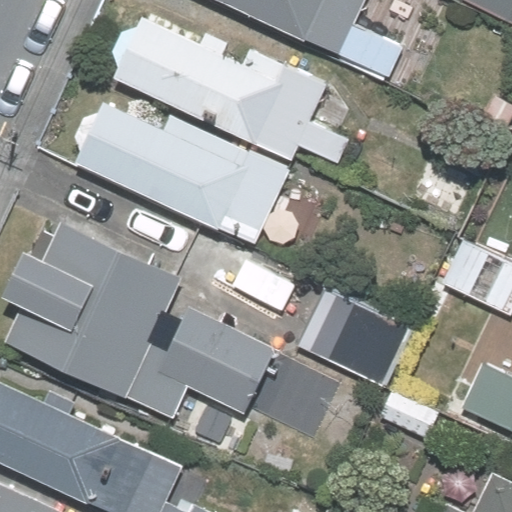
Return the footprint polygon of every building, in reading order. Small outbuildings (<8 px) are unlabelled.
[(367,0),(198,0),(393,92),(419,39),(362,12),(367,0)] [(511,0),(447,0),(443,9),(511,42),(511,0)] [(320,163),(348,103),(138,3),(99,85),(291,176),(301,154),(320,163)] [(253,255),(291,176),(99,85),(62,164),(253,255)] [(511,101),(498,131),(511,138),(511,101)] [(179,272),(45,208),(17,266),(0,258),(0,353),(165,431),(186,386),(243,413),(274,349),(167,298),(179,272)] [(511,262),(450,233),(442,248),(427,281),(510,321),(511,317),(511,262)] [(284,348),(375,391),(405,327),(315,284),(284,348)] [(511,450),(511,366),(471,347),(438,416),(511,450)] [(160,511),(185,463),(0,375),(0,453),(126,511),(160,511)] [(392,511),(511,511),(511,483),(426,443),(392,511)] [(75,511),(0,478),(0,511),(75,511)] [(278,511),(317,511),(323,499),(292,484),(278,511)]
